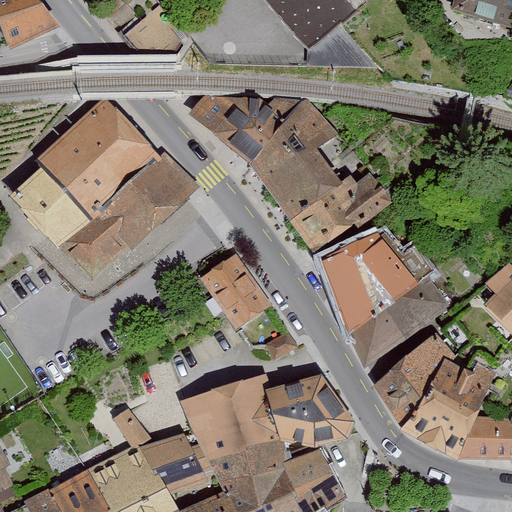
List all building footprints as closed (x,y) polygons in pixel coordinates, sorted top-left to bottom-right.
[(31,0),(0,0),(0,29),(6,44),(53,26),(31,0)] [(511,0),(464,0),(461,10),(511,26),(511,0)] [(156,9),(123,37),(138,56),(178,55),(185,45),(156,9)] [(207,96),(189,115),(254,164),(302,102),(207,96)] [(63,244),(158,154),(125,118),(106,98),(36,162),(44,170),(12,196),(56,249),(63,244)] [(302,102),(254,164),(314,253),(389,201),(369,178),(358,188),(323,149),(335,139),(302,102)] [(163,150),(158,154),(63,244),(95,278),(112,263),(120,256),(123,260),(175,212),(199,189),(177,166),(163,150)] [(389,232),(325,260),(366,362),(447,305),(389,232)] [(231,256),(198,282),(237,333),(270,308),(231,256)] [(511,277),(485,306),(511,330),(511,277)] [(286,331),(265,343),(276,362),(297,350),(288,333),(286,331)] [(456,359),(439,332),(375,385),(402,427),(456,359)] [(492,376),(456,359),(402,427),(458,458),(476,416),(492,376)] [(324,375),(270,390),(283,439),(319,446),(348,437),(352,423),(324,375)] [(280,438),(261,379),(189,402),(207,461),(280,438)] [(214,481),(181,407),(140,425),(173,499),(214,481)] [(511,409),(510,419),(476,416),(458,458),(511,459),(511,409)] [(320,450),(279,443),(216,463),(237,511),(314,511),(336,498),(336,474),(320,450)] [(177,511),(138,445),(94,471),(118,511),(177,511)] [(0,493),(11,487),(0,470),(7,466),(0,453),(0,493)] [(108,511),(86,477),(57,493),(67,511),(108,511)] [(60,511),(50,493),(11,511),(60,511)] [(231,511),(225,496),(184,511),(231,511)]
